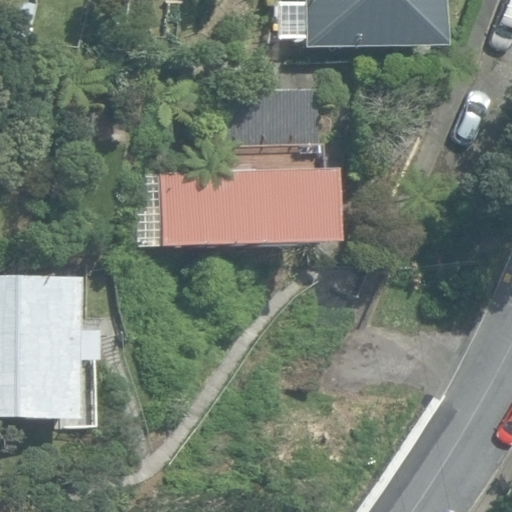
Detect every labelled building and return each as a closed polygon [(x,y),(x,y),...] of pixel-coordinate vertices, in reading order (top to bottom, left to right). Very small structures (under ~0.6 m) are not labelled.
[(301,50),(420,53),(420,0),(295,0),(294,50),(301,50)] [(301,250),(305,250),(307,92),(301,92),(217,91),(216,150),(203,150),(203,173),(163,173),(163,176),(151,176),(150,248),(301,250)] [(0,420),(66,422),(67,363),(84,363),(85,335),(67,335),(68,282),(0,281),(0,420)] [(263,365),(309,387),(340,323),(294,301),(263,365)] [(511,485),(511,440),(504,436),(479,475),(508,493),(511,485)]
